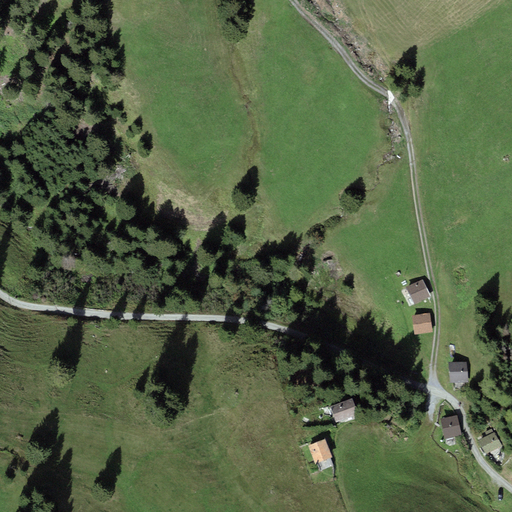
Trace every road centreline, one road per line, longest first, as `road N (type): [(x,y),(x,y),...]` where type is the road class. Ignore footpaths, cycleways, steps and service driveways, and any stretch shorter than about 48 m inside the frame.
road 1 (unclassified): [(0,284),(32,301),(237,318),(350,350),(458,401),(479,459),(511,489)]
road 2 (track): [(295,0),(399,112),(437,307),(435,390)]
